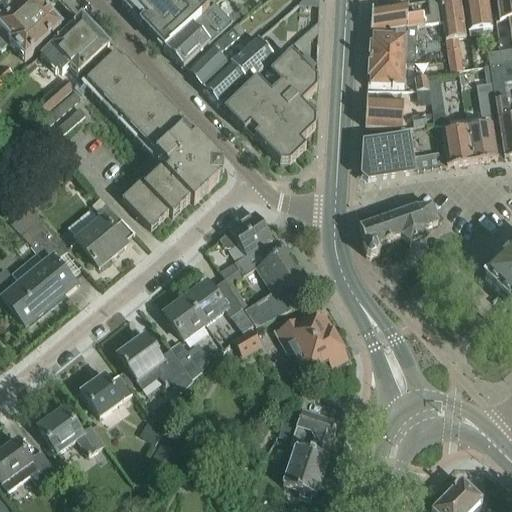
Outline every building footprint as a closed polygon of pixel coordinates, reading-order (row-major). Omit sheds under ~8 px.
[(0,0),(0,21),(14,9),(5,0),(0,0)] [(114,0),(164,52),(163,53),(164,53),(192,29),(191,28),(200,19),(201,19),(208,12),(200,4),(193,10),(183,0),(114,0)] [(206,0),(203,0),(200,3),(209,13),(214,9),(206,0)] [(215,0),(206,0),(214,9),(219,4),(215,0)] [(449,76),(462,74),(458,52),(456,41),(465,39),(459,0),(452,0),(439,2),(442,26),(444,34),(446,54),(449,76)] [(483,38),(482,31),(492,30),(487,0),(462,0),(468,33),(469,33),(470,40),(483,38)] [(511,64),(511,0),(495,0),(499,24),(508,22),(511,47),(511,52),(499,55),(500,67),(511,64)] [(442,26),(439,2),(427,4),(429,18),(406,21),(407,7),(371,12),(370,35),(371,35),(406,31),(411,30),(417,29),(429,27),(442,26)] [(34,3),(29,3),(28,3),(0,27),(0,52),(1,54),(9,47),(24,64),(60,32),(35,3),(34,3)] [(164,53),(182,72),(197,58),(209,47),(220,36),(231,25),(215,8),(214,9),(209,13),(208,12),(201,19),(200,19),(191,28),(192,29),(164,53)] [(77,79),(107,51),(108,50),(81,21),(40,59),(55,76),(56,74),(57,75),(58,74),(61,77),(64,74),(65,75),(69,71),(77,79)] [(442,26),(429,27),(430,36),(444,34),(442,26)] [(300,53),(317,39),(318,27),(294,47),(300,53)] [(370,39),(368,64),(405,67),(414,68),(417,29),(411,30),(406,31),(405,41),(390,40),(370,39)] [(202,93),(225,70),(228,68),(218,58),(239,39),(232,32),(199,61),(185,75),(202,93)] [(225,70),(202,93),(218,109),(241,87),(240,86),(244,82),(247,86),(275,62),(257,42),(228,68),(225,70)] [(256,83),(223,115),(243,136),(250,129),(253,133),(311,79),(307,74),(315,66),(305,55),(296,63),(290,57),(269,77),(279,88),(270,97),(256,83)] [(489,68),(500,67),(499,55),(487,56),(489,68)] [(120,66),(114,59),(100,73),(83,89),(158,167),(120,202),(150,234),(168,217),(172,220),(189,204),(193,207),(221,180),(221,176),(223,174),(221,173),(222,168),(195,140),(193,142),(177,125),(179,123),(157,100),(155,102),(143,89),(145,87),(123,64),(120,66)] [(403,92),(405,67),(368,64),(366,90),(403,92)] [(0,90),(14,79),(5,69),(0,73),(0,90)] [(279,168),(289,168),(305,152),(300,147),(314,132),(314,122),(301,108),(316,94),(316,84),(311,79),(253,133),(257,137),(253,141),(279,168)] [(428,93),(426,79),(413,81),(416,93),(428,93)] [(40,121),(73,91),(66,83),(32,112),(40,121)] [(511,118),(506,120),(503,102),(505,102),(503,85),(491,86),(498,127),(503,162),(511,160),(511,118)] [(471,167),(497,163),(491,128),(498,127),(491,86),(475,89),(480,120),(464,123),(471,167)] [(80,101),(74,95),(69,100),(74,106),(80,101)] [(74,106),(69,100),(63,105),(68,111),(74,106)] [(400,132),(402,104),(366,102),(364,130),(400,132)] [(68,111),(63,105),(57,110),(62,116),(68,111)] [(441,115),(440,105),(431,106),(432,117),(434,130),(446,128),(444,115),(441,115)] [(62,116),(57,110),(51,115),(56,121),(62,116)] [(79,110),(73,116),(79,123),(86,118),(79,110)] [(56,121),(51,115),(45,121),(50,127),(56,121)] [(73,116),(67,121),(73,129),(79,123),(73,116)] [(414,131),(425,130),(424,118),(413,119),(414,131)] [(50,127),(45,121),(39,126),(44,132),(50,127)] [(67,121),(61,126),(67,134),(73,129),(67,121)] [(446,171),(471,167),(464,123),(449,125),(450,135),(441,136),(446,171)] [(44,132),(39,126),(33,131),(38,137),(44,132)] [(61,126),(55,132),(61,139),(67,134),(61,126)] [(38,137),(33,131),(27,137),(32,143),(38,137)] [(55,132),(49,137),(55,144),(61,139),(55,132)] [(32,143),(27,137),(21,142),(26,148),(32,143)] [(49,137),(43,142),(49,150),(51,148),(55,144),(49,137)] [(363,147),(361,179),(367,184),(390,180),(412,176),(409,157),(406,140),(384,143),(363,147)] [(26,148),(21,142),(15,147),(20,153),(26,148)] [(43,142),(37,148),(43,155),(49,150),(43,142)] [(20,153),(15,147),(9,152),(14,159),(20,153)] [(37,148),(31,153),(37,160),(43,155),(37,148)] [(14,159),(9,152),(3,158),(8,164),(14,159)] [(31,153),(25,158),(31,166),(37,160),(31,153)] [(8,164),(3,158),(0,160),(0,166),(3,169),(8,164)] [(25,158),(19,163),(25,171),(31,166),(25,158)] [(423,175),(440,172),(438,159),(421,162),(423,175)] [(25,171),(19,163),(13,169),(19,176),(25,171)] [(13,169),(7,174),(13,181),(19,176),(13,169)] [(132,239),(134,238),(120,223),(106,208),(94,218),(100,225),(76,244),(91,263),(90,264),(93,267),(94,266),(98,271),(117,256),(115,253),(132,239)] [(423,231),(437,227),(431,209),(415,211),(365,229),(364,226),(362,224),(359,225),(358,228),(359,231),(358,231),(364,248),(362,252),(365,260),(369,262),(377,259),(379,255),(376,248),(384,245),(384,246),(393,243),(393,242),(400,239),(409,246),(420,242),(423,231)] [(5,272),(0,276),(0,309),(3,313),(6,311),(12,318),(13,317),(24,332),(79,287),(59,262),(68,254),(40,224),(30,214),(14,229),(24,239),(38,257),(37,257),(45,267),(19,289),(5,272)] [(259,252),(271,244),(254,217),(228,234),(229,235),(218,244),(221,249),(225,252),(226,252),(227,252),(229,252),(237,247),(245,260),(233,267),(233,266),(218,276),(227,290),(232,287),(242,281),(255,272),(267,264),(259,252)] [(248,312),(243,315),(253,330),(255,332),(279,319),(297,310),(285,293),(304,280),(285,252),(267,264),(255,272),(271,297),(248,312)] [(511,252),(483,282),(511,310),(511,252)] [(205,330),(226,315),(206,287),(185,303),(205,330)] [(184,346),(205,330),(185,303),(164,318),(184,346)] [(340,351),(321,319),(303,329),(300,322),(276,336),(288,358),(292,356),(304,377),(323,367),(325,371),(328,369),(330,371),(346,362),(345,360),(348,358),(343,350),(340,351)] [(241,361),(260,351),(252,336),(233,346),(241,361)] [(143,340),(117,359),(123,367),(122,368),(125,372),(126,371),(128,374),(137,386),(142,393),(158,382),(165,392),(185,377),(174,362),(168,354),(158,362),(143,340)] [(199,347),(190,353),(202,371),(211,365),(199,347)] [(190,385),(201,377),(184,354),(174,362),(185,377),(190,385)] [(109,385),(104,378),(80,396),(99,423),(132,398),(118,379),(109,385)] [(104,450),(102,446),(90,430),(80,437),(63,413),(37,431),(57,460),(77,445),(88,461),(104,450)] [(327,461),(326,460),(337,427),(301,415),(290,448),(290,450),(294,451),(281,489),(300,495),(298,501),(309,504),(311,499),(314,500),(327,461)] [(155,449),(164,434),(147,425),(138,440),(155,449)] [(30,463),(16,444),(0,455),(0,487),(1,488),(2,488),(7,496),(30,480),(35,488),(44,481),(49,488),(58,482),(40,456),(30,463)] [(164,485),(178,460),(159,449),(145,475),(164,485)] [(195,460),(194,465),(196,469),(207,474),(210,475),(214,473),(217,468),(215,463),(204,457),(199,457),(195,460)] [(481,511),(478,509),(481,506),(459,485),(433,511),(481,511)] [(0,511),(8,511),(0,500),(0,511)]
